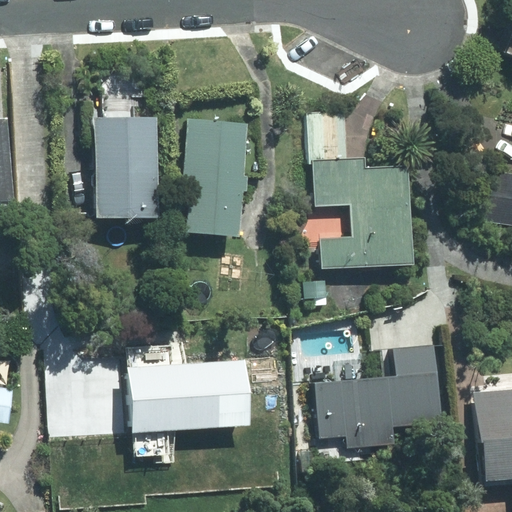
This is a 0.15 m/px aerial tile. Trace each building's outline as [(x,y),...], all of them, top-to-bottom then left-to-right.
[(399,272),(396,167),(343,168),(342,113),(301,114),(304,209),(341,208),(342,242),(309,243),(310,274),(399,272)] [(141,225),(145,121),(81,119),(77,223),(141,225)] [(171,241),(227,244),(230,196),(235,196),(239,126),(178,122),(171,241)] [(511,232),(511,176),(478,172),(470,226),(511,232)] [(427,429),(421,344),(379,347),(381,382),(304,387),(308,444),(333,442),(334,453),(385,450),(384,432),(427,429)] [(231,364),(108,369),(111,439),(233,434),(231,364)] [(511,391),(459,398),(470,491),(511,485),(511,391)] [(102,476),(83,443),(64,454),(83,487),(102,476)]
